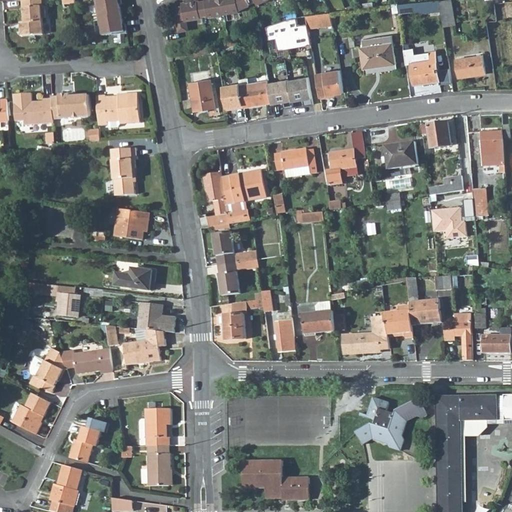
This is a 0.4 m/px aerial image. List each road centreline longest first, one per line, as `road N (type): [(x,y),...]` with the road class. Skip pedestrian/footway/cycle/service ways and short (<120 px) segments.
road 1 (residential): [(174,144),(511,102)]
road 2 (residential): [(203,375),(511,373)]
road 3 (residential): [(22,506),(80,398),(203,375)]
road 4 (residential): [(201,357),(195,255),(174,144)]
road 5 (residential): [(0,39),(6,62),(19,67),(161,67)]
